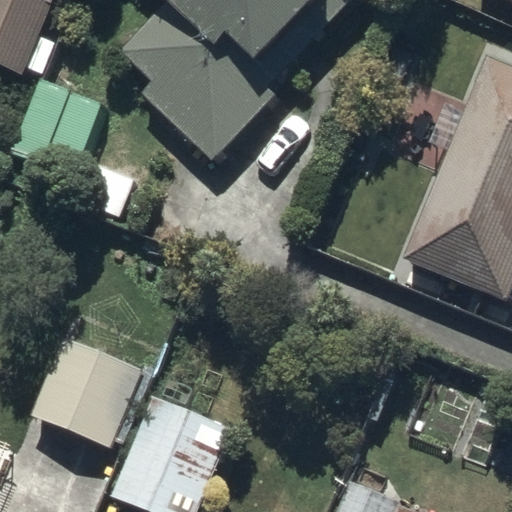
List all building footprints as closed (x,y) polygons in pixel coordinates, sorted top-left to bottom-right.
[(0,0),(0,88),(43,106),(62,59),(47,53),(68,0),(0,0)] [(152,0),(173,20),(128,66),(159,97),(143,114),(172,142),(179,135),(222,177),(287,110),(276,99),(361,12),(349,0),(152,0)] [(511,82),(497,77),(414,280),(511,316),(511,82)] [(149,385),(68,351),(34,430),(115,464),(149,385)] [(211,511),(242,442),(159,406),(113,511),(112,511),(211,511)] [(395,511),(356,493),(347,511),(395,511)]
